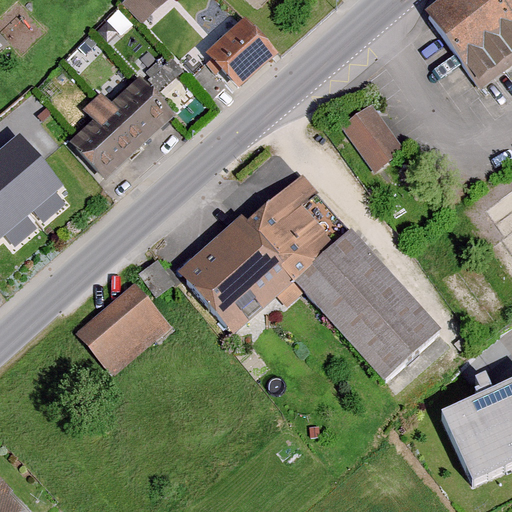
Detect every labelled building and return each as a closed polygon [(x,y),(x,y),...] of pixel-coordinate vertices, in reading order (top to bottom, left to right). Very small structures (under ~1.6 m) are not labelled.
[(167,4),(162,0),(128,0),(120,7),(141,29),(167,4)] [(511,0),(447,0),(419,23),(428,35),(471,89),(511,57),(511,0)] [(270,64),(237,27),(199,61),(231,98),(270,64)] [(169,122),(132,84),(63,151),(100,189),(169,122)] [(375,109),(339,132),(372,182),(405,158),(375,109)] [(26,141),(0,164),(0,179),(29,211),(63,181),(26,141)] [(0,237),(29,211),(0,179),(0,237)] [(238,231),(291,290),(351,240),(301,182),(238,231)] [(291,290),(238,231),(199,264),(174,285),(224,347),(291,290)] [(434,337),(351,240),(291,290),(378,388),(434,337)] [(172,327),(135,284),(76,334),(113,377),(172,327)] [(511,388),(441,420),(472,487),(511,469),(511,388)] [(0,511),(17,511),(0,493),(0,511)]
